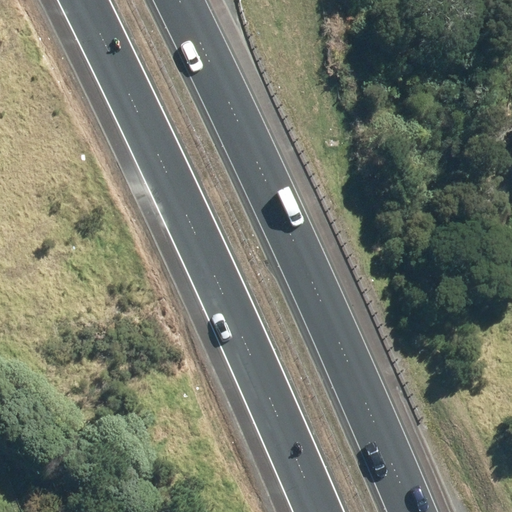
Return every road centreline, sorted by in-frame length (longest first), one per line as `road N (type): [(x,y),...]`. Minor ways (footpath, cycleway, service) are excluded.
road 1 (motorway): [(314,511),(83,0)]
road 2 (motorway): [(181,0),(412,511)]
